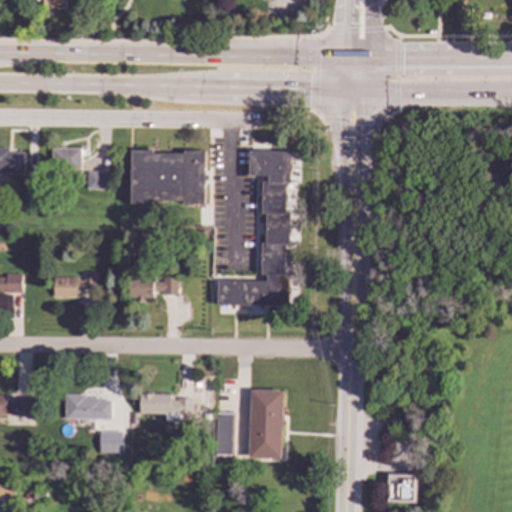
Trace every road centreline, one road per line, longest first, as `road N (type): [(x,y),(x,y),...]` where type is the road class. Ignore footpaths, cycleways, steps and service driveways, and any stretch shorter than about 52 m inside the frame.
road 1 (residential): [(348,351),(0,347)]
road 2 (primary): [(340,49),(0,50)]
road 3 (tertiary): [(353,234),(344,511)]
road 4 (residential): [(258,121),(0,118)]
road 5 (primary): [(0,83),(194,85)]
road 6 (tertiary): [(353,234),(369,49)]
road 7 (tertiary): [(340,49),(353,234)]
road 8 (primary): [(194,85),(340,86)]
road 9 (primary): [(369,86),(511,88)]
